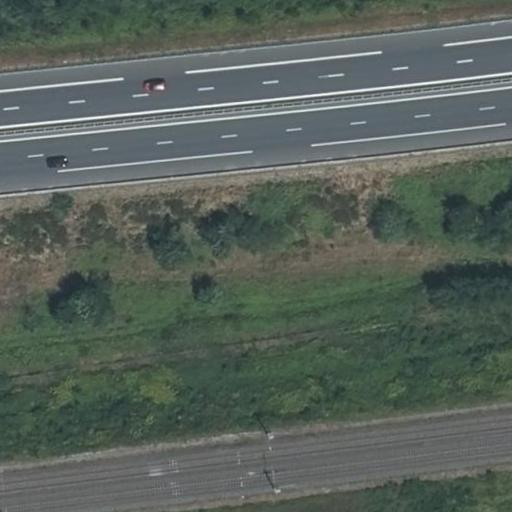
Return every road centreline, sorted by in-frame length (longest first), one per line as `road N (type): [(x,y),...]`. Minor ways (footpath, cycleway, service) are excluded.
road 1 (motorway): [(511,52),(0,107)]
road 2 (motorway): [(0,160),(511,105)]
